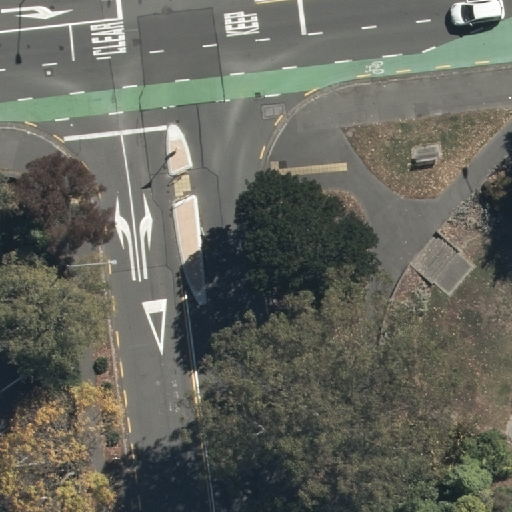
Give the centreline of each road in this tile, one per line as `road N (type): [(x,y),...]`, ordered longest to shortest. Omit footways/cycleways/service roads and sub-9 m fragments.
road 1 (tertiary): [(159,10),(215,511)]
road 2 (secondary): [(159,10),(0,23)]
